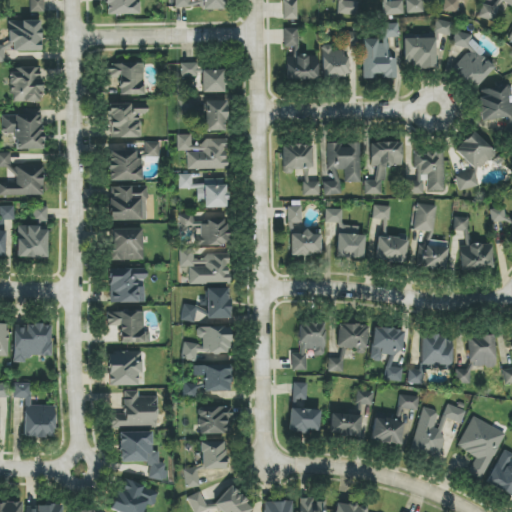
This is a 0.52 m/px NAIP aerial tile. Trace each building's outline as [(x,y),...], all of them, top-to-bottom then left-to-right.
[(29,0),(30,13),(44,12),(43,0),(29,0)] [(105,0),(106,15),(139,14),(138,0),(105,0)] [(174,0),(175,7),(202,7),(202,10),(224,10),(223,0),(174,0)] [(297,19),(296,0),(282,0),(283,20),(297,19)] [(423,13),(422,0),(405,0),(406,13),(423,13)] [(457,13),(459,0),(444,0),(442,10),(457,13)] [(478,18),(496,22),(500,0),(492,0),(492,6),(481,4),(478,18)] [(358,2),(338,1),(337,14),(357,15),(358,2)] [(403,15),(402,1),(383,2),(384,16),(403,15)] [(8,21),(8,44),(12,43),(13,52),(41,51),(40,20),(8,21)] [(436,67),(435,35),(451,35),(451,21),(433,21),(433,34),(403,35),(403,67),(436,67)] [(398,23),(382,24),(383,38),(398,37),(398,23)] [(284,48),(297,48),(298,29),(284,28),(284,48)] [(467,49),(470,35),(456,31),(452,46),(467,49)] [(348,78),(348,53),(356,53),(356,33),(341,33),(341,50),(321,50),(321,78),(348,78)] [(362,39),(362,77),(382,77),(382,79),(397,79),(396,59),(386,59),(386,39),(362,39)] [(474,89),(496,65),(471,42),(463,50),(466,53),(452,69),(474,89)] [(317,79),(317,56),(286,56),(286,80),(317,79)] [(143,63),(106,64),(106,79),(119,79),(119,96),(144,95),(143,63)] [(181,77),(197,77),(197,63),(180,64),(181,77)] [(11,102),(41,102),(40,68),(10,69),(11,102)] [(224,92),(224,70),(201,70),(202,92),(224,92)] [(482,122),(504,118),(506,136),(511,134),(511,98),(510,87),(477,92),(482,122)] [(226,131),(225,101),(204,101),(205,131),(226,131)] [(140,138),(139,114),(147,114),(147,104),(109,104),(110,138),(140,138)] [(42,149),(42,115),(1,116),(2,134),(15,134),(15,150),(42,149)] [(455,152),(479,172),(496,151),(472,131),(455,152)] [(227,170),(227,139),(202,139),(202,146),(190,146),(190,135),(177,135),(176,151),(187,151),(187,169),(227,170)] [(145,157),(159,157),(159,142),(145,143),(145,157)] [(401,166),(401,142),(369,142),(369,166),(375,166),(375,180),(364,181),(364,195),(386,195),(386,166),(401,166)] [(360,143),(326,143),(327,170),(333,170),(333,181),(323,181),(323,196),(339,196),(338,170),(345,170),(345,183),(361,182),(360,143)] [(282,169),(312,168),(311,144),(282,145),(282,169)] [(109,181),(141,181),(141,159),(134,159),(134,151),(108,151),(109,181)] [(444,192),(444,152),(413,152),(413,170),(418,170),(418,181),(407,181),(407,195),(425,194),(425,192),(444,192)] [(0,195),(42,196),(43,164),(10,164),(11,153),(0,153),(0,168),(13,169),(13,183),(0,182),(0,195)] [(455,176),(459,191),(479,186),(474,170),(455,176)] [(179,189),(197,188),(197,202),(204,201),(204,208),(227,207),(226,178),(203,179),(203,184),(192,184),(192,174),(178,175),(179,189)] [(319,196),(319,182),(302,182),(302,196),(319,196)] [(110,221),(147,221),(147,187),(110,187),(110,221)] [(412,230),(432,233),(436,206),(416,203),(412,230)] [(0,258),(5,258),(5,220),(14,220),(14,206),(0,205),(0,258)] [(372,218),(388,220),(390,207),(373,205),(372,218)] [(301,206),(288,206),(287,226),(301,226),(301,206)] [(47,223),(47,207),(33,207),(33,223),(47,223)] [(342,209),(325,209),(325,223),(337,223),(336,257),(363,258),(364,235),(358,235),(358,226),(341,226),(342,209)] [(490,210),(491,223),(505,222),(504,209),(490,210)] [(467,231),(468,218),(454,217),(453,230),(467,231)] [(47,226),(17,226),(16,257),(46,258),(47,226)] [(142,229),(110,229),(110,261),(142,260),(142,229)] [(445,270),(447,242),(431,241),(431,232),(426,232),(425,244),(421,243),(420,269),(445,270)] [(290,233),(290,256),(320,255),(320,233),(290,233)] [(406,237),(376,235),(375,261),(405,262),(406,237)] [(458,245),(459,270),(491,268),(490,244),(458,245)] [(189,285),(229,284),(228,255),(193,256),(193,250),(178,250),(178,267),(188,267),(189,285)] [(145,303),(144,287),(136,287),(136,279),(147,279),(146,269),(108,269),(109,304),(145,303)] [(229,288),(206,289),(207,319),(230,318),(229,288)] [(180,320),(194,323),(197,307),(183,304),(180,320)] [(143,312),(106,313),(107,327),(119,326),(120,343),(150,342),(149,332),(144,332),(143,312)] [(8,324),(0,323),(0,355),(7,356),(8,324)] [(324,355),(324,323),(298,324),(298,353),(291,353),(291,371),(306,370),(305,350),(313,350),(313,356),(324,355)] [(50,325),(14,325),(13,363),(28,363),(28,356),(50,356),(50,325)] [(343,372),(344,348),(366,348),(367,325),(337,325),(337,358),(328,358),(328,372),(343,372)] [(182,360),(196,360),(196,353),(229,353),(230,327),(197,327),(196,338),(202,338),(202,344),(182,344),(182,360)] [(419,368),(451,369),(452,337),(420,336),(419,368)] [(467,337),(467,366),(494,366),(494,336),(467,337)] [(109,386),(137,385),(137,373),(141,373),(141,352),(108,353),(109,386)] [(204,392),(230,391),(230,365),(193,366),(193,376),(203,376),(204,392)] [(455,383),(470,383),(471,368),(455,367),(455,383)] [(504,384),(511,383),(511,368),(502,370),(504,384)] [(419,384),(420,374),(410,373),(409,383),(419,384)] [(0,397),(8,398),(9,384),(0,383),(0,397)] [(25,398),(24,437),(53,438),(54,406),(30,406),(31,384),(13,383),(13,398),(25,398)] [(306,383),(292,383),(291,404),(306,404),(306,383)] [(182,399),(197,399),(197,385),(183,384),(182,399)] [(111,428),(156,428),(156,397),(138,397),(138,391),(124,391),(123,415),(111,415),(111,428)] [(373,392),(358,391),(357,405),(372,406),(373,392)] [(417,411),(418,397),(399,395),(398,409),(417,411)] [(465,410),(443,404),(441,412),(422,407),(410,451),(438,458),(448,420),(461,424),(465,410)] [(198,435),(226,434),(226,421),(232,421),(232,407),(197,407),(198,435)] [(289,432),(319,433),(319,410),(289,409),(289,432)] [(329,435),(359,436),(360,415),(330,414),(329,435)] [(370,440),(399,445),(403,422),(374,416),(370,440)] [(504,432),(472,417),(457,448),(475,457),(467,473),(481,480),(504,432)] [(120,462),(148,462),(148,480),(165,480),(164,464),(159,464),(159,452),(152,452),(151,432),(119,432),(120,462)] [(224,469),(224,442),(200,442),(201,469),(224,469)] [(486,484),(511,496),(511,455),(502,450),(486,484)] [(199,487),(197,468),(183,469),(185,488),(199,487)] [(115,511),(149,511),(150,510),(151,510),(158,493),(123,479),(111,510),(115,511)] [(220,511),(249,511),(254,507),(230,486),(213,505),(220,511)] [(202,511),(207,510),(200,492),(186,497),(192,511),(202,511)] [(325,511),(326,502),(313,502),(314,499),(299,498),(298,511),(325,511)] [(291,511),(291,501),(263,502),(262,511),(291,511)] [(0,511),(21,511),(21,502),(0,502),(0,511)] [(334,511),(365,511),(367,507),(336,502),(334,511)]
